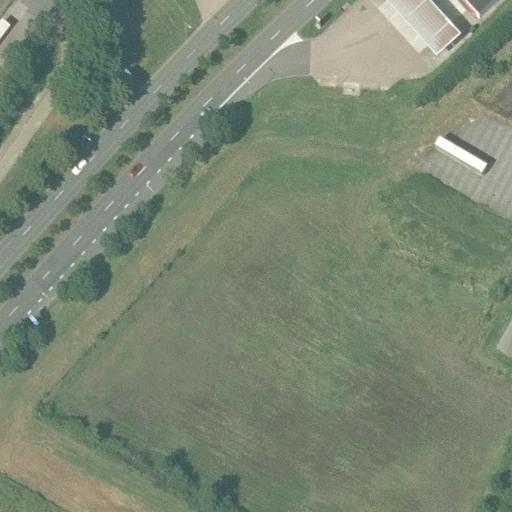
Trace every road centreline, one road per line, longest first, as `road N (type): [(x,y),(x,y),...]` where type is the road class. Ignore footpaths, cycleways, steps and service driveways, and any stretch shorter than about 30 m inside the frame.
road 1 (primary): [(0,323),(315,0)]
road 2 (primary): [(247,0),(0,258)]
